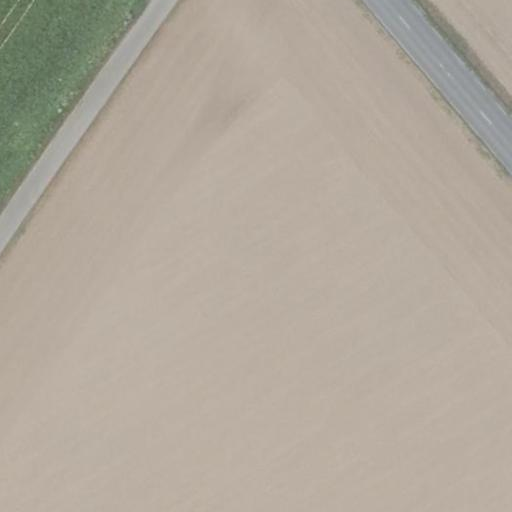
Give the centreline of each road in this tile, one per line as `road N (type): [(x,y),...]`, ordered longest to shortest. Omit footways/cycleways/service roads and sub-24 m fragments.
road 1 (unclassified): [(0,260),(176,0)]
road 2 (primary): [(511,144),(389,0)]
